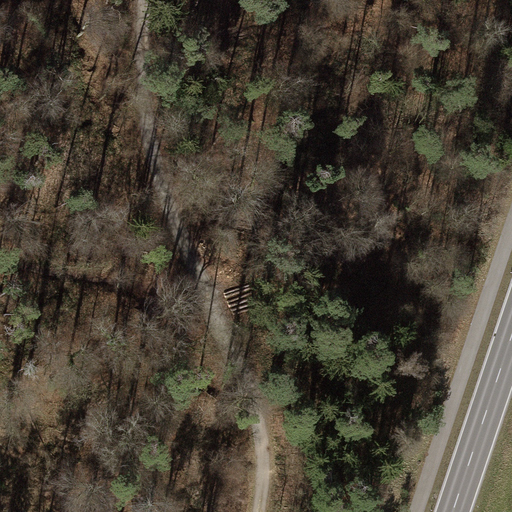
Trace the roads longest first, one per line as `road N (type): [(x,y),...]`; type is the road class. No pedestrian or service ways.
road 1 (track): [(260,511),(265,484),(254,401),(154,156),(146,0)]
road 2 (primary): [(453,511),(511,338)]
